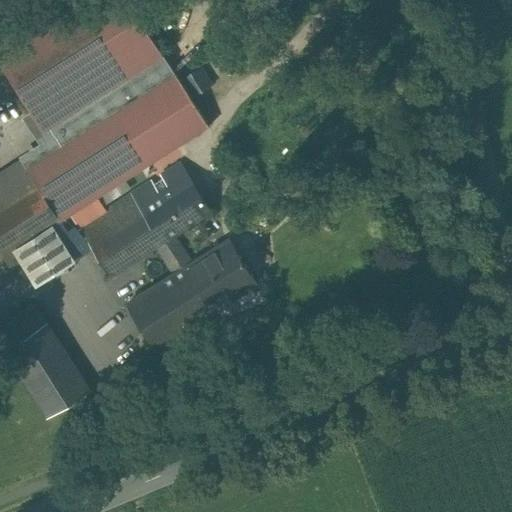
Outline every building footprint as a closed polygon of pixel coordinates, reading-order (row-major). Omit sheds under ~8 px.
[(127,0),(86,0),(0,55),(0,62),(55,149),(174,73),(127,0)] [(55,149),(27,167),(38,184),(59,218),(207,124),(175,73),(55,149)] [(150,180),(78,226),(109,275),(156,246),(173,235),(211,211),(180,161),(165,171),(174,186),(159,195),(150,180)] [(25,164),(0,179),(0,208),(38,184),(27,167),(25,164)] [(38,184),(0,208),(0,251),(2,254),(17,245),(47,226),(59,218),(38,184)] [(70,261),(47,226),(17,245),(40,280),(70,261)] [(190,261),(173,235),(156,246),(173,272),(183,266),(190,261)] [(190,261),(183,266),(211,311),(256,282),(228,237),(190,261)] [(173,272),(126,302),(155,347),(211,311),(183,266),(173,272)] [(85,305),(78,301),(71,306),(72,313),(79,317),(86,312),(85,305)] [(34,303),(0,324),(0,339),(5,347),(45,321),(34,303)] [(45,321),(5,347),(47,415),(89,389),(45,321)]
